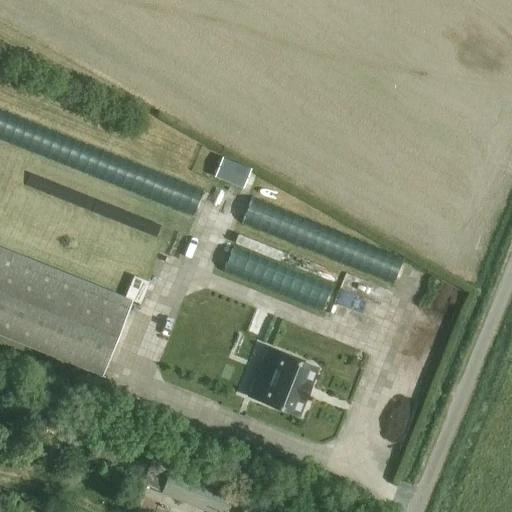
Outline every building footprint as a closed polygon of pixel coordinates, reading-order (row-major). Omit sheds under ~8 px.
[(0,123),(117,174),(125,155),(0,100),(0,123)] [(0,248),(0,335),(101,376),(131,301),(0,248)] [(363,277),(366,266),(345,260),(342,271),(363,277)] [(412,301),(405,333),(429,337),(435,306),(412,301)] [(261,402),(297,416),(303,399),(304,399),(310,385),(309,385),(315,368),(280,354),(261,402)] [(174,458),(172,468),(199,473),(200,463),(174,458)] [(274,511),(245,501),(245,503),(230,497),(231,492),(172,469),(162,493),(211,511),(223,511),(224,511),(274,511)]
